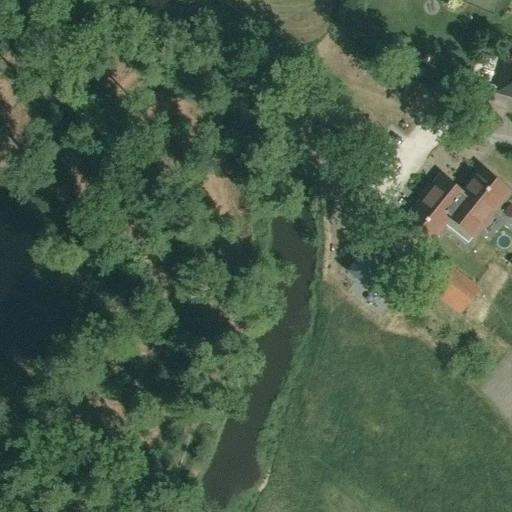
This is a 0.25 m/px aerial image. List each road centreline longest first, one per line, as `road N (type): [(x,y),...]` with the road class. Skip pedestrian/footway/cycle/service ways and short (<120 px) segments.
road 1 (track): [(0,77),(95,103),(159,157),(196,263),(203,352),(168,511)]
road 2 (track): [(344,74),(462,132)]
